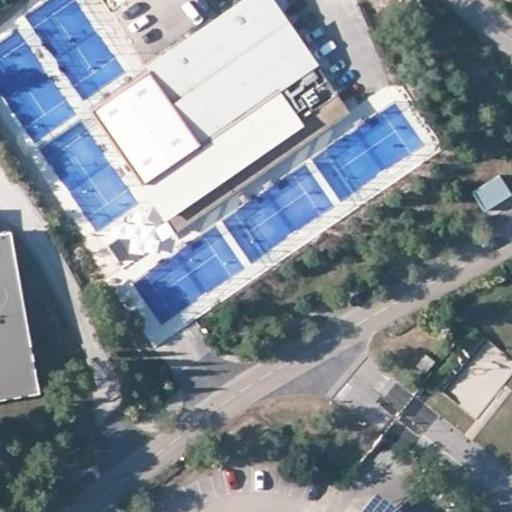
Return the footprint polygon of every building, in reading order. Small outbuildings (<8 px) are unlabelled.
[(271,0),(244,0),(88,109),(174,233),(349,112),(271,0)] [(499,175),(472,193),(484,211),(511,194),(499,175)] [(0,398),(37,392),(36,384),(25,323),(9,231),(0,232),(0,398)] [(55,319),(25,323),(36,384),(65,379),(55,319)] [(416,365),(425,372),(434,360),(426,353),(416,365)] [(407,511),(375,486),(354,511),(407,511)]
